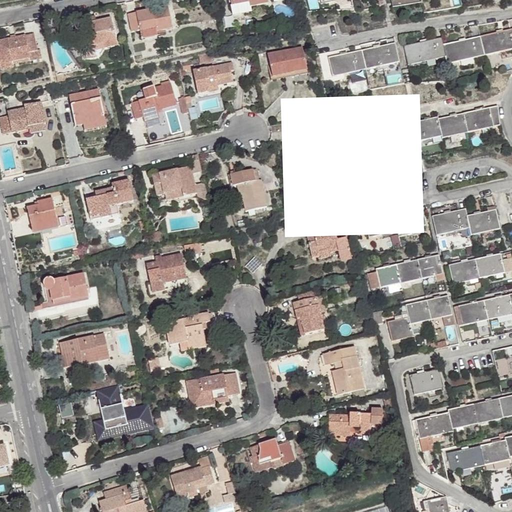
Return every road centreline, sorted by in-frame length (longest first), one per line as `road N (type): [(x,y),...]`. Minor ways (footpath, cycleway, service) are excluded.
road 1 (residential): [(45,490),(263,417),(246,306)]
road 2 (residential): [(511,339),(400,364),(396,375),(416,467),(493,511)]
road 3 (residential): [(0,191),(249,131)]
road 4 (residential): [(321,46),(511,13)]
road 5 (residential): [(26,409),(0,278)]
